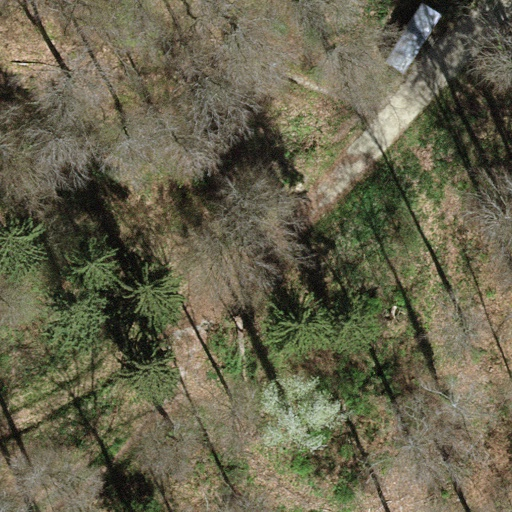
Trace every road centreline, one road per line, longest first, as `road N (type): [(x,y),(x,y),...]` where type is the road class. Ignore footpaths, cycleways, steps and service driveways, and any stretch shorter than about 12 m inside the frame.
road 1 (track): [(507,0),(252,259),(195,357),(111,447),(16,511)]
road 2 (track): [(0,423),(237,285)]
